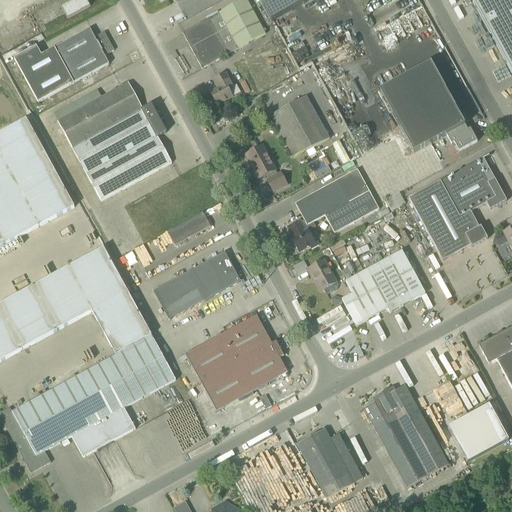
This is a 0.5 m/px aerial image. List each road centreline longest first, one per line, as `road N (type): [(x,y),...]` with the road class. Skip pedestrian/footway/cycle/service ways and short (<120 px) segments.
road 1 (unclassified): [(335,388),(124,0)]
road 2 (unclassified): [(110,511),(335,388)]
road 3 (unclassified): [(335,388),(511,288)]
road 4 (unclassified): [(511,147),(431,0)]
